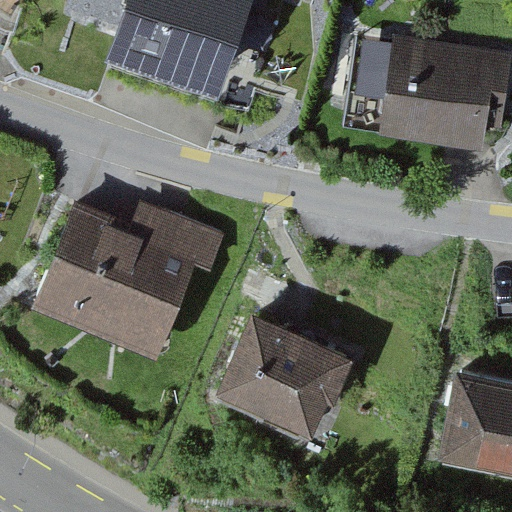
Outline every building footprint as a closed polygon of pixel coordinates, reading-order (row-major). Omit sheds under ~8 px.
[(246,0),(116,0),(106,25),(219,69),(246,0)] [(511,62),(511,43),(393,25),(379,116),(483,132),(486,113),(504,116),(511,62)] [(132,211),(76,187),(33,288),(157,341),(195,250),(212,257),(226,226),(141,190),(132,211)] [(356,342),(252,294),(218,367),(225,370),(221,380),(265,401),(269,392),(314,413),(329,380),(336,383),(356,342)] [(511,363),(456,352),(439,432),(447,434),(445,443),(493,453),(495,445),(511,448),(511,363)]
